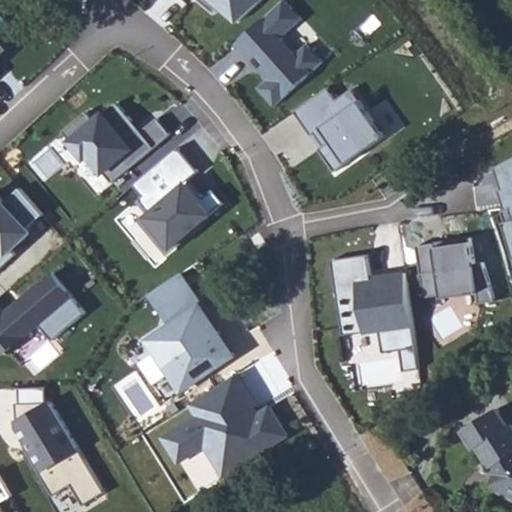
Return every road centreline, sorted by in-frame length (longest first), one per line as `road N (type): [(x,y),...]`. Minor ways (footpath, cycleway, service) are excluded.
road 1 (residential): [(393,511),(287,328),(284,228)]
road 2 (residential): [(284,228),(226,104),(127,15)]
road 3 (residential): [(127,15),(0,131)]
road 4 (residential): [(284,228),(446,199)]
